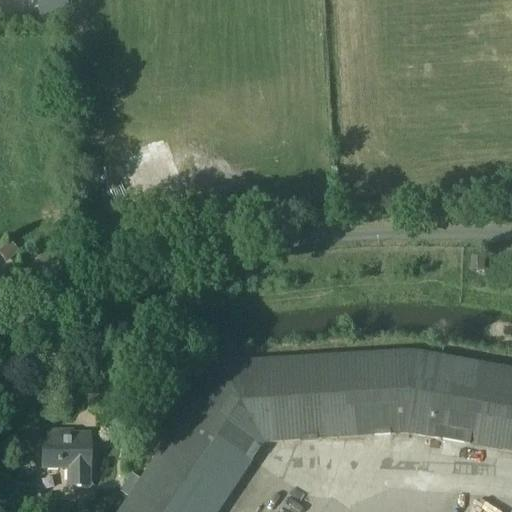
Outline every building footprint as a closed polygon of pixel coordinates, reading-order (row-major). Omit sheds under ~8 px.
[(36,0),(38,20),(67,18),(66,0),(36,0)] [(0,256),(5,263),(18,252),(9,241),(0,249),(0,256)] [(485,257),(473,257),(471,257),(471,271),(485,271),(485,257)] [(129,498),(119,511),(218,511),(265,444),(408,434),(511,453),(511,511),(511,370),(412,352),(221,363),(141,480),(129,498)] [(42,441),(42,468),(68,468),(68,486),(87,486),(87,469),(88,435),(71,435),(71,441),(42,441)] [(132,474),(120,492),(129,498),(141,480),(132,474)] [(256,492),(280,506),(284,499),(260,485),(256,492)]
